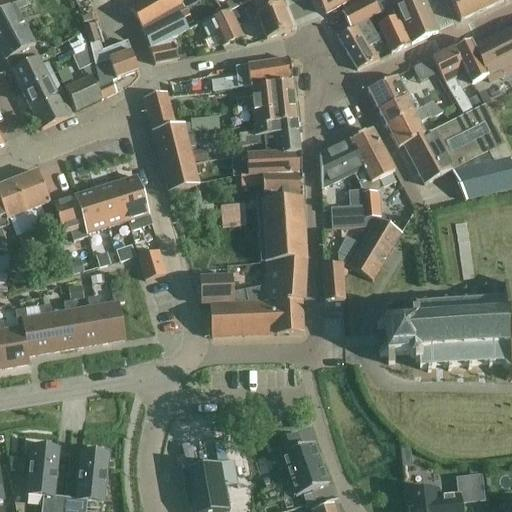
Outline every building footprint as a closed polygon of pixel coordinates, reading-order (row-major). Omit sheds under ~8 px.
[(150,0),(130,12),(141,31),(182,6),(177,0),(150,0)] [(228,10),(233,8),(249,0),(234,0),(235,1),(226,5),(228,10)] [(249,0),(248,1),(249,3),(266,43),(291,33),(281,8),(284,7),(281,0),(249,0)] [(316,0),(325,17),(346,5),(344,1),(345,0),(316,0)] [(370,0),(342,15),(351,31),(379,16),(370,0)] [(392,0),(395,8),(411,47),(438,34),(423,0),(392,0)] [(449,0),(460,23),(504,3),(503,0),(449,0)] [(0,13),(0,52),(11,73),(38,59),(40,58),(17,12),(28,7),(25,1),(0,13)] [(383,40),(390,56),(411,47),(395,8),(386,13),(390,21),(377,27),(380,35),(382,40),(383,40)] [(187,10),(141,35),(141,36),(142,36),(150,51),(172,40),(189,32),(183,21),(191,17),(187,10)] [(210,21),(202,25),(207,38),(216,34),(222,47),(242,38),(230,12),(210,21)] [(110,44),(121,41),(114,18),(103,21),(110,44)] [(357,73),(378,62),(370,47),(382,40),(380,35),(377,36),(368,22),(337,39),(357,73)] [(116,95),(111,84),(138,73),(127,44),(102,53),(99,43),(93,28),(84,30),(90,46),(90,50),(91,51),(94,67),(99,87),(96,88),(102,102),(116,95)] [(454,51),(467,79),(471,88),(487,80),(489,85),(500,79),(501,81),(511,75),(511,31),(474,50),(471,43),(454,51)] [(150,51),(148,52),(154,67),(178,62),(173,46),(172,40),(150,51)] [(91,51),(76,58),(79,65),(82,72),(94,67),(91,51)] [(467,79),(454,51),(432,62),(445,86),(463,118),(471,113),(458,90),(457,90),(454,85),(467,79)] [(42,68),(38,59),(11,73),(21,93),(48,80),(52,78),(46,66),(42,68)] [(292,82),(289,62),(289,61),(235,70),(237,80),(212,83),(213,94),(238,91),(292,82)] [(75,114),(102,102),(96,88),(91,78),(64,90),(75,114)] [(397,79),(368,93),(378,114),(410,98),(410,99),(423,92),(417,81),(402,89),(397,79)] [(48,80),(21,93),(31,113),(58,100),(62,98),(56,86),(52,88),(48,80)] [(252,114),(254,129),(296,124),(291,83),(249,90),(251,100),(236,102),(238,115),(252,114)] [(166,106),(164,96),(143,101),(152,134),(175,128),(169,105),(166,106)] [(410,98),(378,114),(386,129),(417,113),(410,99),(410,98)] [(31,113),(41,133),(69,121),(73,118),(66,106),(62,108),(58,100),(31,113)] [(423,110),(417,113),(386,129),(398,152),(403,149),(424,138),(418,127),(429,121),(429,122),(442,116),(432,105),(423,109),(423,110)] [(424,138),(403,149),(424,187),(451,174),(465,203),(511,192),(511,165),(503,147),(484,108),(424,138)] [(246,140),(297,134),(296,124),(254,129),(254,134),(239,136),(240,149),(247,148),(246,140)] [(183,126),(152,134),(168,196),(186,191),(199,187),(183,126)] [(372,133),(349,144),(364,172),(354,177),(361,190),(360,191),(362,196),(375,195),(380,193),(379,192),(378,183),(394,175),(372,133)] [(246,140),(247,148),(264,145),(266,158),(300,155),(297,134),(246,140)] [(349,144),(319,158),(321,192),(354,176),(354,177),(364,172),(349,144)] [(300,155),(266,158),(231,159),(233,179),(240,178),(262,177),(262,179),(301,177),(300,156),(300,155)] [(50,206),(37,174),(14,183),(33,232),(50,226),(48,221),(53,219),(48,206),(50,206)] [(262,179),(262,177),(240,178),(241,189),(262,187),(263,200),(303,199),(302,177),(301,177),(262,179)] [(128,225),(131,234),(152,228),(137,180),(116,186),(128,225)] [(33,232),(14,183),(0,188),(0,204),(7,223),(13,220),(20,237),(33,232)] [(116,186),(96,193),(108,231),(128,225),(116,186)] [(75,199),(87,238),(108,231),(96,193),(79,198),(75,199)] [(200,194),(190,196),(193,208),(202,206),(200,194)] [(375,195),(362,196),(363,211),(364,222),(365,222),(376,221),(378,219),(375,195)] [(87,238),(75,199),(74,200),(74,199),(52,206),(57,222),(61,232),(57,233),(59,238),(70,235),(73,244),(87,240),(87,238)] [(306,262),(302,201),(261,204),(265,265),(306,262)] [(9,228),(7,223),(0,204),(0,252),(5,253),(6,243),(1,231),(9,228)] [(213,207),(201,208),(202,217),(213,216),(213,207)] [(365,231),(365,222),(364,222),(363,211),(332,212),(333,233),(365,231)] [(349,266),(347,269),(372,284),(381,270),(394,248),(401,236),(376,221),(349,266)] [(61,232),(57,222),(50,224),(53,235),(57,233),(61,232)] [(165,277),(158,254),(138,260),(145,283),(165,277)] [(266,293),(267,303),(267,304),(301,303),(305,303),(306,262),(265,265),(266,288),(266,293)] [(349,265),(324,267),(326,303),(344,302),(342,275),(347,275),(347,268),(346,266),(349,266),(349,265)] [(230,278),(198,285),(203,308),(234,301),(235,305),(249,304),(267,304),(267,303),(266,293),(266,288),(246,292),(233,295),(230,278)] [(511,364),(511,362),(511,316),(509,316),(506,284),(503,284),(504,287),(499,288),(500,290),(504,290),(505,302),(487,303),(487,300),(483,300),(484,304),(467,305),(466,301),(463,301),(463,305),(447,306),(446,302),(443,302),(443,306),(426,307),(426,303),(423,304),(423,307),(416,308),(416,315),(412,315),(413,323),(392,324),(392,316),(385,317),(386,325),(377,325),(378,332),(386,331),(387,351),(379,352),(380,359),(388,358),(388,367),(395,366),(394,358),(409,357),(409,358),(413,361),(415,361),(415,365),(419,364),(420,371),(427,370),(428,374),(431,374),(430,370),(448,369),(448,373),(451,373),(451,369),(468,368),(468,372),(471,371),(471,368),(488,367),(488,370),(491,370),(491,367),(503,366),(503,367),(505,371),(508,372),(510,371),(510,379),(506,379),(507,382),(511,382),(511,383),(511,364)] [(124,305),(123,295),(112,297),(114,307),(100,309),(94,310),(100,347),(125,343),(119,306),(124,305)] [(69,314),(76,351),(100,347),(94,310),(100,309),(98,299),(88,301),(89,311),(76,313),(69,314)] [(45,318),(52,355),(76,351),(69,314),(76,313),(74,303),(63,305),(65,315),(51,317),(45,318)] [(276,338),(303,337),(301,303),(267,304),(210,308),(211,341),(276,337),(276,338)] [(41,319),(27,321),(21,322),(28,359),(52,355),(45,318),(51,317),(50,308),(39,309),(41,319)] [(18,331),(4,333),(0,334),(0,343),(5,371),(29,367),(28,359),(21,322),(27,321),(26,312),(15,313),(18,331)] [(181,445),(186,472),(182,473),(188,511),(229,511),(226,489),(236,487),(232,464),(227,464),(223,441),(212,443),(211,439),(203,441),(202,437),(189,439),(190,443),(181,445)] [(295,438),(266,448),(275,472),(285,469),(290,484),(287,485),(291,497),(294,495),(295,499),(303,497),(308,511),(333,502),(328,488),(313,446),(300,451),(295,438)] [(41,511),(63,511),(65,500),(53,499),(58,451),(32,448),(27,497),(43,499),(41,511)] [(410,449),(398,449),(400,467),(401,470),(412,470),(410,449)] [(77,502),(65,500),(63,511),(85,511),(86,504),(102,505),(108,456),(102,456),(100,452),(90,451),(88,454),(82,454),(77,502)] [(438,493),(405,497),(406,511),(460,511),(459,507),(472,505),(470,480),(457,482),(458,498),(439,500),(438,493)]
